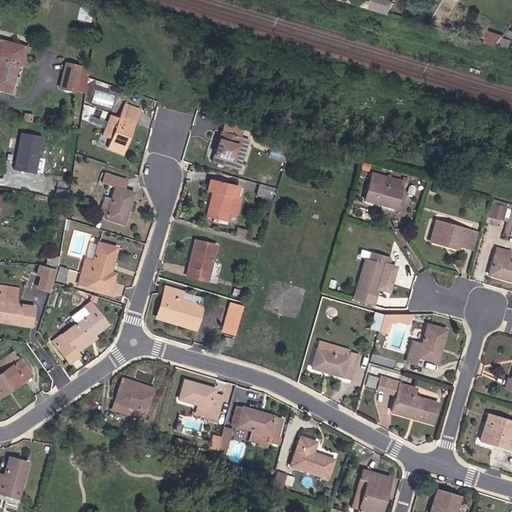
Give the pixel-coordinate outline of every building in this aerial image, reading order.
[(372,0),(370,7),(390,13),(394,0),(372,0)] [(90,21),(101,23),(103,14),(91,12),(90,21)] [(507,42),(511,34),(511,33),(500,26),(495,34),(507,42)] [(2,61),(6,62),(10,44),(6,43),(2,61)] [(0,91),(18,96),(25,68),(30,50),(10,44),(6,62),(0,84),(0,91)] [(25,68),(32,70),(38,52),(30,50),(25,68)] [(68,94),(83,97),(88,72),(74,69),(68,94)] [(93,99),(96,79),(97,74),(88,72),(83,97),(93,99)] [(97,91),(95,103),(114,107),(116,95),(97,91)] [(111,149),(128,155),(143,111),(126,105),(120,122),(112,119),(105,138),(114,141),(111,149)] [(245,139),(248,130),(228,124),(225,133),(245,139)] [(225,133),(216,163),(235,170),(240,154),(247,156),(252,141),(245,139),(225,133)] [(43,175),(48,144),(27,140),(22,171),(43,175)] [(247,156),(240,154),(235,170),(242,172),(247,156)] [(108,221),(127,226),(137,196),(126,192),(129,182),(107,175),(104,185),(118,189),(108,221)] [(366,205),(398,214),(403,196),(384,191),(386,183),(374,179),(366,205)] [(236,199),(241,200),(243,191),(213,182),(210,192),(216,194),(209,219),(229,224),(231,216),(236,199)] [(403,196),(405,188),(386,183),(384,191),(403,196)] [(259,197),(274,201),(277,191),(262,187),(259,197)] [(231,216),(239,218),(244,201),(241,200),(236,199),(231,216)] [(0,225),(6,227),(10,207),(0,204),(0,225)] [(491,222),(503,226),(507,212),(495,208),(491,222)] [(466,253),(472,236),(439,226),(433,246),(458,254),(460,251),(466,253)] [(237,238),(246,241),(249,232),(240,229),(237,238)] [(466,253),(474,255),(480,238),(472,236),(466,253)] [(111,282),(113,275),(119,249),(100,244),(95,262),(88,261),(84,274),(99,278),(95,291),(113,296),(116,284),(111,282)] [(189,279),(210,285),(219,250),(198,244),(189,279)] [(371,250),(367,249),(360,285),(380,289),(382,281),(392,283),(397,258),(386,256),(388,247),(372,244),(371,250)] [(49,261),(58,262),(58,254),(49,252),(49,261)] [(490,279),(511,285),(511,265),(508,265),(510,257),(497,253),(490,279)] [(55,273),(45,270),(43,278),(38,291),(48,294),(55,273)] [(70,273),(63,270),(60,281),(67,283),(70,273)] [(80,287),(95,291),(99,278),(84,274),(80,287)] [(380,289),(360,285),(358,294),(378,298),(380,289)] [(0,323),(33,329),(37,310),(18,307),(21,291),(3,287),(2,293),(1,292),(0,292),(0,323)] [(158,319),(197,332),(206,302),(167,290),(158,319)] [(64,335),(70,344),(62,350),(72,365),(81,359),(79,356),(75,352),(97,336),(109,328),(93,304),(74,318),(78,325),(64,335)] [(224,330),(237,334),(244,313),(231,308),(224,330)] [(62,330),(73,322),(69,317),(58,326),(62,330)] [(372,335),(381,338),(386,320),(377,317),(372,335)] [(422,361),(440,366),(449,335),(431,329),(425,349),(415,346),(409,366),(419,369),(422,361)] [(70,344),(64,335),(56,341),(62,350),(70,344)] [(79,356),(100,341),(97,336),(75,352),(79,356)] [(224,350),(232,352),(235,343),(228,341),(224,350)] [(354,356),(355,353),(324,341),(321,348),(352,361),(354,356)] [(362,359),(354,356),(352,361),(321,348),(313,367),(344,380),(348,369),(357,372),(362,359)] [(0,363),(0,372),(2,375),(23,361),(17,353),(0,363)] [(0,399),(27,382),(23,377),(30,372),(23,361),(2,375),(0,376),(0,399)] [(344,380),(353,383),(357,372),(348,369),(344,380)] [(27,382),(33,378),(30,372),(23,377),(27,382)] [(121,387),(153,398),(155,391),(124,380),(121,387)] [(376,397),(383,399),(387,385),(381,383),(376,397)] [(383,399),(396,402),(399,390),(400,388),(387,385),(383,399)] [(198,418),(218,424),(224,401),(215,398),(217,394),(186,386),(180,405),(200,411),(198,418)] [(130,419),(143,424),(153,398),(121,387),(115,405),(133,410),(130,419)] [(433,430),(439,410),(414,402),(416,395),(399,390),(396,402),(392,417),(408,422),(410,418),(416,420),(415,424),(433,430)] [(282,442),(278,441),(283,422),(237,409),(232,428),(252,434),(249,445),(259,448),(259,450),(268,452),(269,447),(280,450),(282,442)] [(481,445),(511,455),(511,435),(499,432),(502,424),(489,420),(481,445)] [(499,432),(511,435),(511,427),(502,424),(499,432)] [(125,438),(138,442),(140,434),(127,430),(125,438)] [(189,447),(190,440),(175,437),(174,444),(189,447)] [(211,453),(219,456),(223,442),(215,440),(211,453)] [(329,482),(335,463),(314,456),(317,446),(301,441),(292,470),(329,482)] [(219,456),(227,458),(231,445),(223,442),(219,456)] [(0,492),(16,497),(25,465),(6,460),(1,478),(0,477),(0,492)] [(290,488),(294,475),(277,471),(274,483),(290,488)] [(267,484),(259,481),(261,474),(256,472),(255,477),(252,476),(251,478),(253,479),(252,482),(266,487),(267,484)] [(379,478),(363,473),(361,480),(359,480),(350,511),(355,511),(379,511),(383,499),(388,500),(391,490),(377,486),(379,478)] [(259,481),(267,484),(269,477),(261,474),(259,481)] [(377,486),(391,490),(393,482),(379,478),(377,486)] [(0,498),(15,502),(16,497),(0,492),(0,498)] [(455,511),(458,504),(434,496),(428,511),(455,511)] [(379,511),(384,511),(388,500),(383,499),(379,511)]
